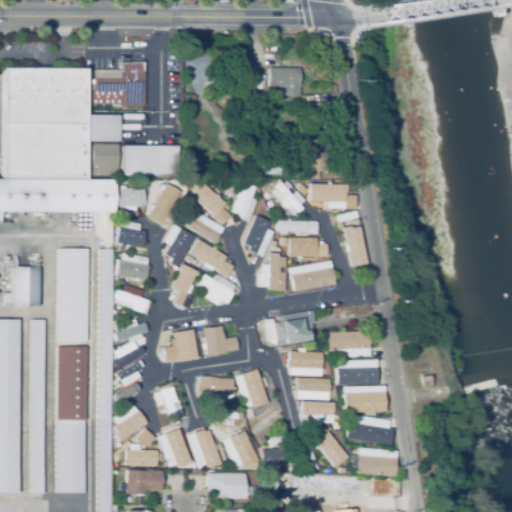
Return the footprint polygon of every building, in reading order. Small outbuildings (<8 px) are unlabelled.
[(0,61),(83,61),(83,172),(0,172),(0,61)] [(143,61),(143,106),(119,106),(119,104),(88,104),(89,79),(93,79),(93,69),(118,70),(119,61),(143,61)] [(267,68),(299,68),(299,96),(282,96),(282,87),(267,87),(267,68)] [(231,90),(213,90),(213,75),(231,75),(231,81),(237,81),(237,75),(264,75),(264,89),(237,89),(231,89),(231,90)] [(324,124),(324,133),(315,134),(315,130),(306,131),(305,118),(300,119),(299,112),(305,111),(305,110),(308,110),(308,103),(323,103),(323,113),(327,113),(328,124),(324,124)] [(242,111),(249,114),(247,119),(239,116),(242,111)] [(90,144),(116,144),(116,176),(89,176),(90,144)] [(122,145),(176,144),(176,175),(122,176),(122,145)] [(262,149),(277,149),(277,155),(283,155),(283,167),(279,167),(280,175),(259,176),(259,171),(253,171),(253,155),(262,155),(262,149)] [(307,167),(307,153),(326,152),(326,159),(330,159),(331,172),(317,172),(317,179),(304,180),(304,178),(290,179),(290,169),(303,168),(304,167),(307,167)] [(241,174),(241,159),(250,160),(250,174),(241,174)] [(0,179),(114,178),(114,212),(0,211),(0,179)] [(228,214),(221,222),(211,213),(188,194),(198,181),(222,200),(218,205),(228,214)] [(256,200),(247,222),(235,217),(236,214),(230,212),(232,207),(230,207),(233,199),(235,200),(236,196),(235,195),(239,184),(241,184),(242,182),(254,187),(250,198),(256,200)] [(296,191),(304,200),(300,205),(303,208),(297,213),(296,212),(292,215),(272,192),(276,188),(274,187),(280,182),(291,195),(296,191)] [(306,192),(300,190),(302,183),(308,185),(306,192)] [(355,195),(355,208),(344,208),(344,203),(309,202),(309,183),(345,184),(345,195),(355,195)] [(146,218),(164,184),(179,192),(175,200),(181,203),(171,222),(165,219),(161,226),(146,218)] [(125,188),(144,188),(144,200),(146,200),(146,205),(144,205),(144,207),(136,207),(136,211),(123,211),(123,207),(115,207),(115,188),(120,188),(120,186),(125,186),(125,188)] [(184,227),(193,212),(220,228),(212,243),(184,227)] [(245,247),(259,217),(269,222),(264,234),(271,238),(262,256),(255,252),(254,254),(249,251),(249,250),(245,247)] [(276,218),(317,219),(317,233),(276,231),(276,218)] [(342,226),(358,222),(366,261),(350,265),(342,226)] [(118,227),(143,232),(142,239),(141,238),(140,244),(116,239),(117,234),(118,227)] [(192,235),(175,265),(167,260),(170,256),(163,252),(177,227),(184,231),(192,235)] [(286,238),(313,238),(313,244),(325,243),(325,257),(287,256),(286,238)] [(229,266),(222,278),(214,273),(212,272),(213,270),(184,253),(192,239),(223,258),(221,261),(229,266)] [(85,249),(85,342),(55,342),(55,249),(85,249)] [(107,511),(94,511),(95,249),(109,249),(107,511)] [(120,253),(146,258),(145,265),(146,265),(144,281),(137,280),(136,282),(131,281),(131,278),(114,275),(116,260),(119,260),(120,253)] [(285,257),(283,291),(266,290),(266,287),(256,287),(256,273),(260,273),(260,264),(267,265),(268,253),(277,253),(277,257),(285,257)] [(184,254),(190,258),(186,263),(180,259),(184,254)] [(333,284),(292,292),(289,274),(290,274),(289,268),(329,261),(333,284)] [(195,270),(189,284),(196,287),(188,306),(181,303),(181,304),(175,302),(176,299),(170,296),(183,265),(195,270)] [(37,267),(37,306),(2,307),(2,293),(10,293),(10,267),(37,267)] [(217,275),(233,286),(230,291),(231,293),(224,304),(220,301),(217,305),(201,295),(204,291),(195,285),(202,274),(214,281),(217,275)] [(123,285),(140,291),(138,298),(148,302),(144,314),(111,303),(113,298),(112,298),(115,290),(121,292),(123,285)] [(278,316),(310,311),(312,323),(309,323),(312,340),(283,344),(282,344),(274,345),(273,340),(266,341),(263,320),(275,318),(276,322),(279,321),(278,316)] [(0,493),(0,319),(17,319),(16,493),(0,493)] [(29,493),(30,319),(43,320),(42,493),(29,493)] [(116,324),(133,319),(135,326),(143,323),(145,331),(139,334),(140,338),(127,342),(126,338),(115,341),(112,333),(118,331),(116,324)] [(205,356),(200,329),(219,326),(221,339),(234,337),(236,350),(223,352),(223,353),(205,356)] [(194,358),(175,361),(175,360),(171,360),(162,362),(159,347),(168,346),(167,340),(171,339),(170,333),(189,330),(194,358)] [(323,332),(366,331),(367,356),(340,357),(340,349),(323,350),(323,332)] [(81,493),(53,493),(54,347),(82,347),(81,493)] [(316,353),(316,369),(315,376),(286,375),(286,368),(284,368),(283,368),(283,361),(283,360),(284,360),(285,352),(316,353)] [(376,384),(334,385),(334,361),(375,359),(376,384)] [(114,373),(134,362),(137,368),(118,379),(114,373)] [(244,411),(234,380),(240,378),(239,376),(246,374),(246,376),(251,374),(254,383),(255,382),(257,388),(256,388),(261,404),(257,406),(257,408),(251,410),(250,409),(244,411)] [(421,388),(419,377),(429,375),(431,386),(421,388)] [(195,376),(229,378),(228,395),(194,392),(195,376)] [(295,376),(327,378),(326,391),(294,389),(295,376)] [(171,425),(163,403),(157,405),(152,393),(159,391),(159,390),(169,386),(174,401),(177,400),(182,417),(176,419),(177,423),(171,425)] [(343,393),(385,392),(385,412),(344,412),(343,393)] [(300,400),(332,401),(332,414),(299,413),(300,400)] [(212,407),(235,408),(234,413),(236,413),(236,419),(225,418),(225,425),(212,424),(212,417),(210,417),(211,411),(212,411),(212,407)] [(137,409),(146,423),(121,440),(112,426),(137,409)] [(355,416),(374,420),(373,426),(384,428),(381,443),(377,443),(377,446),(356,442),(357,439),(345,436),(347,421),(354,422),(355,416)] [(144,427),(153,436),(143,446),(134,438),(144,427)] [(201,431),(209,428),(220,461),(212,464),(201,431)] [(175,429),(186,458),(184,459),(185,461),(180,463),(181,465),(174,467),(173,465),(166,468),(155,436),(175,429)] [(192,432),(200,429),(201,431),(213,466),(205,469),(192,432)] [(228,436),(244,429),(256,456),(240,463),(228,436)] [(324,432),(344,458),(330,468),(311,441),(324,432)] [(304,435),(316,469),(304,473),(303,472),(302,473),(300,468),(301,467),(300,462),(297,463),(295,458),(291,459),(287,445),(293,443),(291,439),(297,437),(298,438),(302,436),(304,435)] [(124,464),(125,447),(156,449),(155,465),(124,464)] [(260,450),(284,447),(286,463),(261,465),(260,450)] [(357,448),(395,451),(393,477),(355,474),(357,448)] [(125,494),(126,470),(145,471),(145,470),(160,471),(160,490),(146,490),(145,493),(144,495),(125,494)] [(205,473),(243,473),(243,498),(218,498),(218,489),(205,489),(205,473)] [(266,485),(266,477),(274,477),(273,485),(266,485)] [(293,487),(293,478),(361,481),(361,491),(293,487)] [(317,509),(317,484),(283,484),(283,509),(317,509)] [(379,493),(379,484),(387,485),(387,493),(379,493)]
